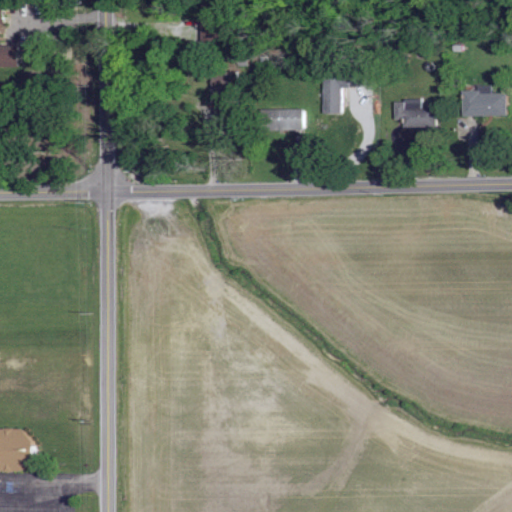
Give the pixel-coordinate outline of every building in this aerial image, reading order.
[(204,40),(203,0),(222,0),(223,20),(229,20),(230,34),(223,34),(223,40),(204,40)] [(20,66),(0,66),(0,1),(7,1),(6,23),(0,23),(0,44),(21,45),(20,66)] [(331,68),(341,68),(341,70),(350,70),(350,64),(368,65),(368,83),(351,83),(351,87),(344,87),(343,112),(325,112),(325,61),(331,61),(331,68)] [(223,110),(222,99),(224,99),(224,94),(222,94),(222,87),(213,88),(212,74),(222,74),(222,71),(237,71),(238,94),(236,94),(237,110),(223,110)] [(508,115),(465,115),(465,89),(479,89),(479,84),(493,84),(493,91),(508,91),(508,115)] [(405,127),(405,119),(396,119),(395,101),(409,100),(409,98),(426,98),(426,107),(438,106),(438,126),(405,127)] [(263,129),(263,108),(306,107),(306,129),(263,129)] [(0,468),(0,430),(24,431),(36,442),(36,457),(24,469),(0,468)]
